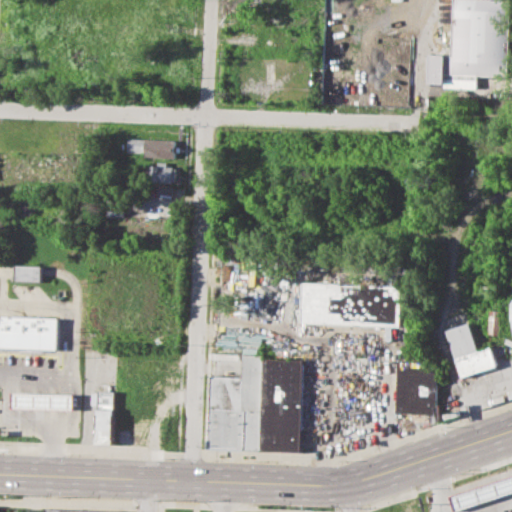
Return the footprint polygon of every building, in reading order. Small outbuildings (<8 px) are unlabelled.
[(454,0),(511,0),(509,73),(479,72),(478,88),(430,87),(431,55),(453,56),(454,0)] [(131,137),(177,139),(176,158),(147,156),(147,152),(130,151),(131,137)] [(154,165),(176,166),(176,182),(153,181),(154,165)] [(16,264),(43,265),(43,271),(42,281),(16,280),(16,271),(16,264)] [(305,281),(403,285),(402,325),(304,321),(305,281)] [(489,309),(500,310),(499,335),(488,335),(489,309)] [(0,330),(1,315),(60,318),(58,349),(0,346),(0,330)] [(446,329),(470,321),(480,350),(491,347),(497,364),(462,376),(446,329)] [(212,376),(243,377),(244,352),(266,353),(266,359),(262,450),(210,448),(212,376)] [(266,359),(305,360),(301,452),(262,450),(266,359)] [(399,359),(439,360),(437,412),(397,410),(399,359)] [(100,383),(111,383),(111,390),(116,391),(115,443),(98,442),(100,383)] [(14,392),(75,394),(75,409),(13,407),(14,392)] [(452,511),(453,483),(481,473),(480,511),(452,511)] [(511,492),(511,476),(449,494),(453,509),(511,492)] [(366,511),(425,492),(424,511),(366,511)]
